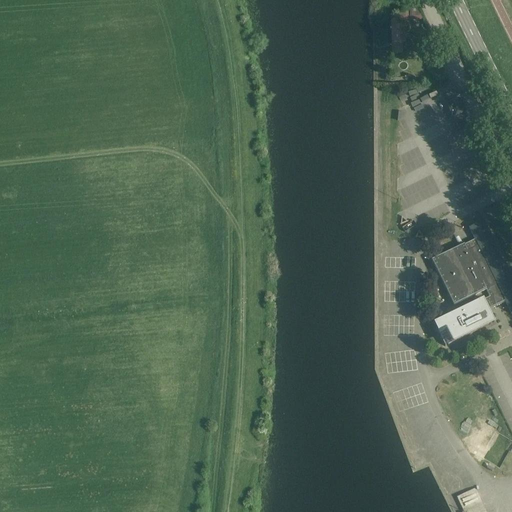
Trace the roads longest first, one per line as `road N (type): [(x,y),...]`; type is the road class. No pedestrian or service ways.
road 1 (track): [(225,511),(243,294),(236,107),(218,0)]
road 2 (secondary): [(454,0),(511,118)]
